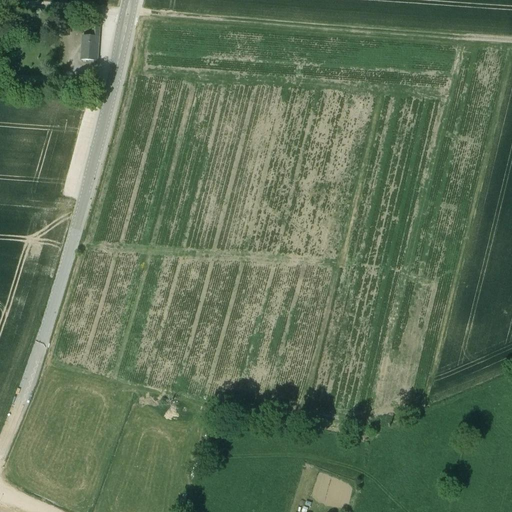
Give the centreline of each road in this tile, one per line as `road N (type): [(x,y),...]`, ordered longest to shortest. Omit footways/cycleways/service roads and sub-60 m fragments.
road 1 (tertiary): [(130,0),(67,259),(0,450)]
road 2 (track): [(128,9),(511,36)]
